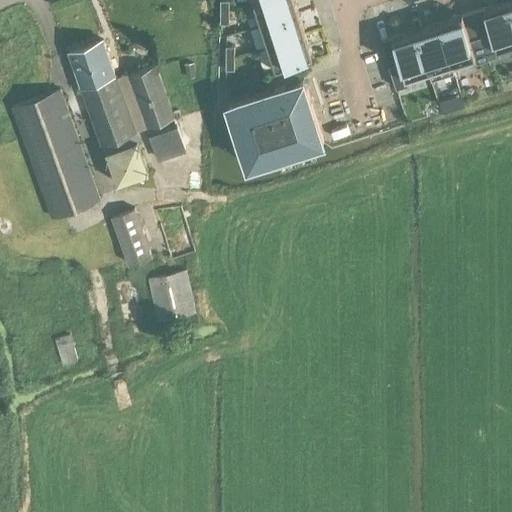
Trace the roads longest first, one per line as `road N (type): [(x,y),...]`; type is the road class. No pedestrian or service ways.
road 1 (track): [(124,404),(93,269),(110,194),(39,0)]
road 2 (residential): [(367,122),(342,4)]
